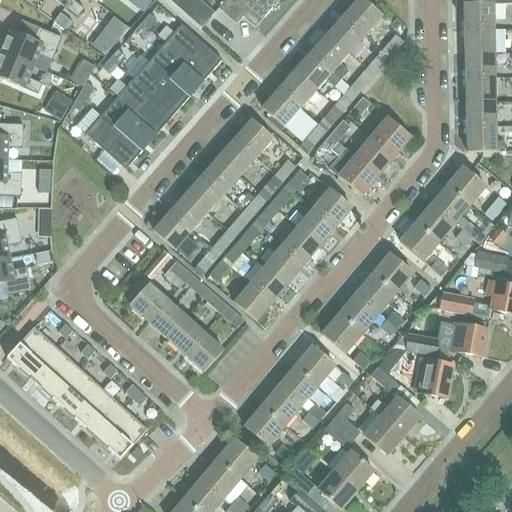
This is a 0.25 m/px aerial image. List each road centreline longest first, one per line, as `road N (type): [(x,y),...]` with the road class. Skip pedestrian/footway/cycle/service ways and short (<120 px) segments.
road 1 (residential): [(210,419),(76,299),(74,281),(320,0)]
road 2 (residential): [(210,419),(431,152),(435,0)]
road 3 (residential): [(399,511),(511,381)]
road 4 (residential): [(122,505),(0,394)]
road 5 (residential): [(122,505),(210,419)]
